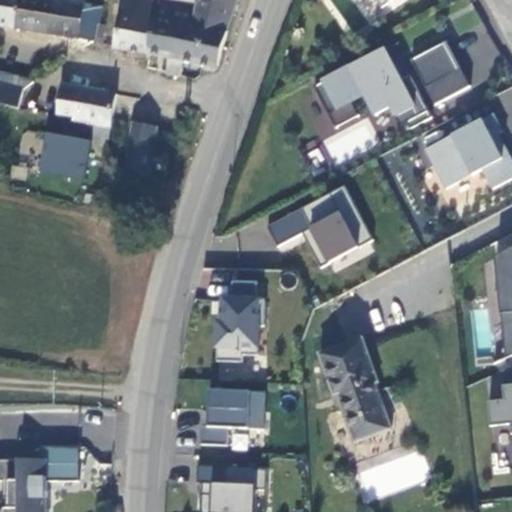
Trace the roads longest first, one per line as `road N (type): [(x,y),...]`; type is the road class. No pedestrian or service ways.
road 1 (tertiary): [(268,0),(191,222),(163,331),(141,511)]
road 2 (track): [(150,392),(0,385)]
